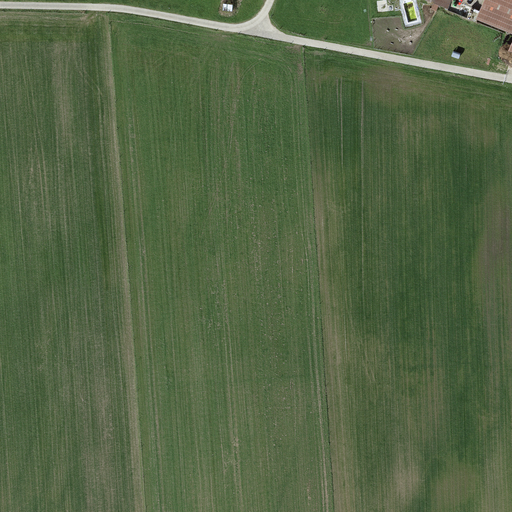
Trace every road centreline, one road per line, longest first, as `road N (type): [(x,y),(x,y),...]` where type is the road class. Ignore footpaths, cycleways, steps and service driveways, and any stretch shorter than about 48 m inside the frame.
road 1 (track): [(273,0),(256,25),(232,27),(134,11),(0,6)]
road 2 (track): [(511,79),(246,26)]
